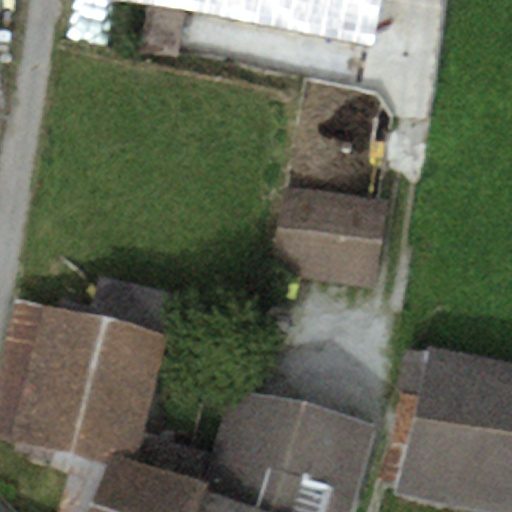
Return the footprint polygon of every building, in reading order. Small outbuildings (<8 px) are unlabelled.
[(111,0),(109,13),(366,62),(377,0),(111,0)] [(385,215),(285,196),(270,277),(370,295),(385,215)] [(85,333),(17,309),(0,384),(0,453),(108,476),(131,481),(142,444),(178,311),(100,289),(85,333)] [(511,511),(511,381),(432,362),(429,369),(401,360),(398,401),(421,409),(397,508),(411,511),(511,511)] [(350,511),(371,442),(229,406),(206,508),(204,511),(350,511)] [(92,511),(204,511),(206,508),(189,504),(202,460),(142,444),(131,481),(108,476),(92,511)]
